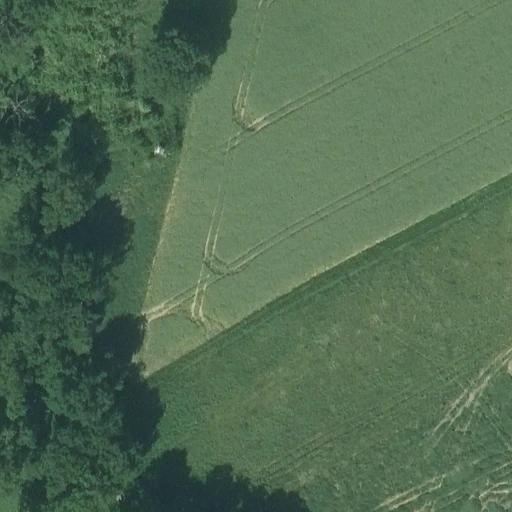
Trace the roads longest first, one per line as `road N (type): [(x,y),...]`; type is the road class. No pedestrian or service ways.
road 1 (track): [(232,511),(193,489),(146,499),(108,399),(83,230),(79,161),(164,141),(196,0)]
road 2 (track): [(511,185),(108,399)]
